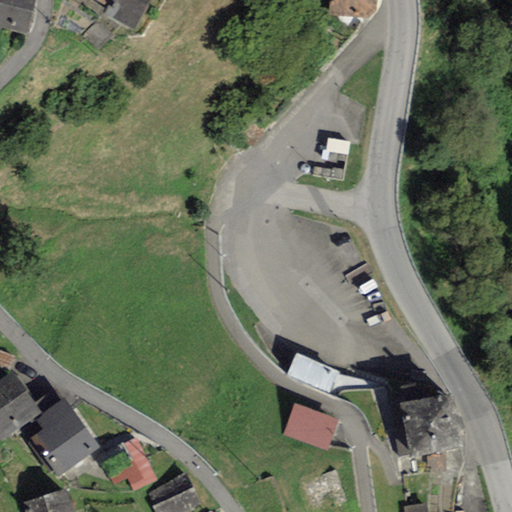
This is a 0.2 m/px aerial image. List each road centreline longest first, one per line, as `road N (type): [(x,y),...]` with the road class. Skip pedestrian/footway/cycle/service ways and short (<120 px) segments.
road 1 (tertiary): [(507,511),(476,412),(397,269),(379,217),(401,0)]
road 2 (residential): [(0,320),(44,367),(181,453),(236,511)]
